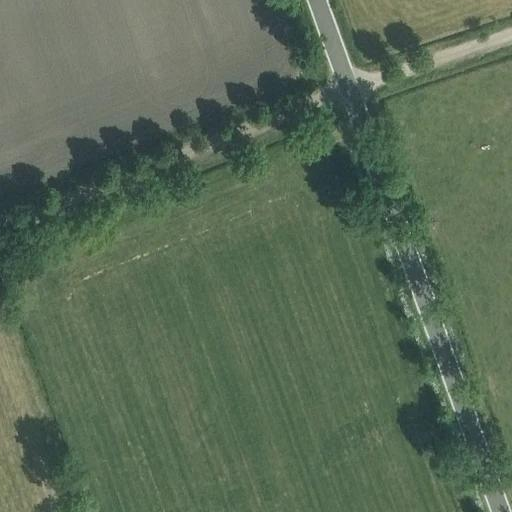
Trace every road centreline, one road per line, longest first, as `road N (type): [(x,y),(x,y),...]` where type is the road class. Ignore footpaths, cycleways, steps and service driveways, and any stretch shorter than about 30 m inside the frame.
road 1 (track): [(0,228),(274,117),(511,35)]
road 2 (unclassified): [(494,511),(317,0)]
